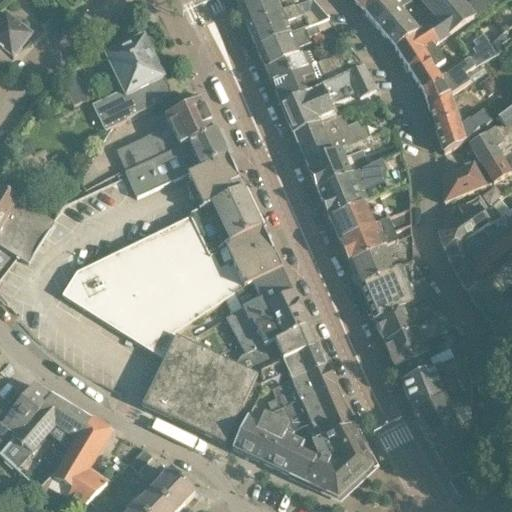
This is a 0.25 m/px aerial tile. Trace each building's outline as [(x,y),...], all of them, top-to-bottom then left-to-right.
[(234,0),(247,30),(312,4),(308,0),(234,0)] [(383,0),(349,0),(364,18),(383,0)] [(448,39),(476,19),(464,5),(459,0),(383,0),(364,18),(394,52),(418,34),(399,12),(419,2),(436,22),(425,29),(438,46),(448,39)] [(464,5),(476,19),(499,4),(495,0),(469,0),(468,1),(464,5)] [(306,31),(328,23),(312,4),(247,30),(256,51),(290,38),(291,37),(287,28),(303,22),(306,31)] [(4,22),(0,19),(0,53),(12,63),(18,57),(21,50),(30,39),(17,29),(20,26),(9,17),(4,22)] [(265,72),(300,57),(298,52),(310,47),(308,41),(319,36),(316,28),(328,24),(328,23),(306,31),(291,37),(290,38),(256,51),(265,72)] [(475,72),(498,58),(490,47),(483,38),(472,46),(476,50),(472,53),(475,58),(441,83),(435,74),(452,62),(442,47),(450,41),(448,39),(438,46),(425,29),(418,34),(394,52),(423,96),(429,115),(451,100),(470,87),(465,79),(475,72)] [(511,29),(490,47),(498,58),(499,58),(511,47),(511,29)] [(104,135),(126,125),(126,123),(143,115),(142,112),(171,98),(169,90),(163,82),(162,79),(164,74),(161,68),(156,67),(151,57),(153,52),(150,46),(145,45),(143,42),(105,60),(122,94),(92,109),(104,135)] [(351,53),(334,60),(343,80),(364,70),(355,59),(351,53)] [(322,90),(343,80),(334,60),(312,69),(306,56),(301,58),(300,57),(265,72),(280,107),(322,90)] [(0,77),(9,66),(0,58),(0,77)] [(334,123),(343,120),(342,119),(337,121),(334,117),(333,118),(329,110),(350,102),(349,100),(356,97),(359,103),(377,95),(364,70),(343,80),(322,90),(280,107),(293,138),(317,127),(318,128),(334,122),(334,123)] [(73,111),(87,104),(73,76),(61,86),(73,111)] [(451,100),(429,115),(443,159),(458,151),(461,150),(460,149),(491,124),(483,113),(463,128),(458,115),(456,116),(454,111),(451,100)] [(126,176),(214,134),(200,104),(151,127),(156,137),(117,155),(126,176)] [(511,156),(511,110),(497,122),(502,128),(468,149),(464,152),(468,158),(473,155),(480,169),(483,174),(511,156)] [(367,142),(385,134),(379,121),(362,128),(361,125),(347,130),(343,120),(334,123),(334,122),(318,128),(317,127),(293,138),(305,167),(364,143),(365,143),(367,142)] [(227,164),(228,163),(214,134),(126,176),(125,176),(127,180),(136,202),(186,179),(187,181),(187,180),(226,162),(227,164)] [(369,153),(369,152),(365,143),(364,143),(305,167),(317,194),(350,179),(351,179),(369,171),(365,162),(347,170),(344,163),(369,153)] [(511,156),(483,174),(480,169),(443,183),(444,208),(470,197),(492,188),(493,189),(510,179),(509,178),(511,176),(511,156)] [(379,203),(408,190),(403,168),(399,158),(380,166),(369,171),(351,179),(350,179),(317,194),(330,224),(379,203)] [(164,364),(175,341),(173,340),(187,329),(233,299),(247,290),(281,273),(277,264),(271,267),(270,263),(275,260),(232,171),(228,163),(227,164),(226,162),(187,180),(191,189),(202,212),(191,218),(188,223),(76,277),(62,300),(140,349),(164,364)] [(0,230),(17,202),(0,192),(0,230)] [(463,244),(489,228),(489,227),(500,220),(492,210),(487,214),(479,200),(472,205),(458,211),(465,221),(441,238),(439,239),(445,254),(462,244),(463,244)] [(0,248),(16,260),(28,268),(55,227),(17,202),(0,230),(0,248)] [(339,246),(392,223),(387,212),(383,213),(379,203),(330,224),(339,246)] [(349,269),(410,242),(408,242),(397,247),(394,238),(410,231),(409,216),(392,223),(339,246),(349,269)] [(511,236),(508,239),(473,264),(468,257),(465,246),(490,229),(489,228),(463,244),(462,244),(445,254),(449,266),(457,284),(467,298),(511,265),(511,236)] [(358,290),(412,268),(410,242),(349,269),(358,290)] [(511,331),(511,303),(506,308),(499,299),(511,289),(511,265),(467,298),(479,314),(487,326),(499,342),(511,331)] [(373,325),(431,300),(412,268),(358,290),(373,325)] [(247,290),(233,299),(242,313),(246,321),(250,321),(254,328),(272,319),(268,310),(293,298),(281,273),(252,287),(247,290)] [(242,313),(225,321),(244,358),(250,355),(307,328),(293,298),(268,310),(272,319),(254,328),(250,321),(246,321),(242,313)] [(429,318),(438,314),(438,313),(430,317),(429,316),(412,323),(407,311),(432,300),(431,300),(373,325),(384,348),(433,326),(429,318)] [(401,386),(432,372),(421,347),(449,334),(443,322),(438,314),(429,318),(433,326),(384,348),(401,386)] [(253,378),(317,350),(308,330),(307,328),(250,355),(244,358),(242,360),(235,369),(253,378)] [(175,341),(186,346),(194,341),(187,329),(173,340),(175,341)] [(224,449),(256,380),(253,378),(235,369),(197,351),(186,346),(175,341),(164,364),(141,411),(224,449)] [(194,341),(186,346),(197,351),(199,351),(194,341)] [(291,386),(326,370),(317,350),(253,378),(256,380),(261,378),(260,390),(287,378),(291,386)] [(450,364),(462,359),(457,350),(446,355),(450,364)] [(437,394),(467,377),(462,359),(450,364),(433,373),(432,372),(401,386),(414,418),(442,402),(437,394)] [(284,412),(335,390),(326,370),(291,386),(271,395),(275,405),(267,408),(271,417),(284,412)] [(428,446),(470,420),(471,390),(467,377),(437,394),(442,402),(414,418),(419,430),(428,446)] [(25,430),(51,399),(34,389),(9,419),(10,419),(1,429),(6,433),(0,439),(0,454),(24,429),(25,430)] [(298,461),(289,480),(337,502),(372,469),(352,430),(335,390),(284,412),(295,436),(291,438),(294,446),(303,451),(311,450),(317,464),(315,469),(298,461)] [(88,425),(89,423),(51,399),(25,430),(24,429),(0,454),(0,456),(1,457),(0,457),(0,459),(14,473),(30,456),(54,428),(63,435),(78,445),(90,426),(88,425)] [(298,461),(303,451),(294,446),(291,438),(295,436),(284,412),(271,417),(260,422),(256,420),(249,417),(232,453),(289,480),(298,461)] [(462,455),(464,455),(465,438),(465,437),(469,434),(470,420),(428,446),(440,468),(462,455)] [(90,426),(78,445),(61,472),(54,482),(72,492),(65,504),(80,511),(81,511),(108,487),(87,473),(110,434),(91,423),(91,424),(89,423),(88,425),(90,426)] [(137,477),(152,462),(144,453),(129,469),(137,477)] [(462,455),(440,468),(458,500),(467,497),(469,455),(464,455),(462,455)] [(154,491),(174,511),(181,511),(194,499),(170,476),(154,491)] [(174,511),(154,491),(133,511),(174,511)]
